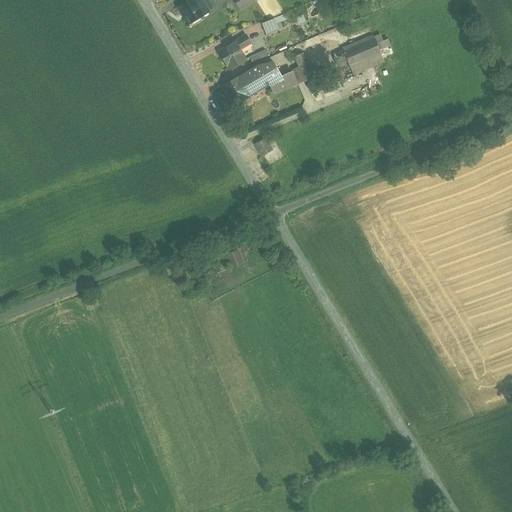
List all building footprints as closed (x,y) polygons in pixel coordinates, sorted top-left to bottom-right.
[(213,0),(188,0),(178,6),(189,25),(211,11),(210,10),(217,5),(213,0)] [(256,0),(250,0),(239,7),(241,12),(258,2),(256,0)] [(287,14),(275,19),(280,30),(283,29),(283,28),(281,21),(289,18),(287,14)] [(275,18),(262,23),(267,35),(280,30),(275,19),(275,18)] [(248,36),(260,32),(258,25),(246,28),(248,36)] [(380,50),(390,46),(387,39),(384,40),(381,34),(374,37),(380,50)] [(234,44),(220,52),(228,66),(228,65),(230,69),(247,60),(244,56),(245,56),(241,49),(251,43),(246,35),(233,43),(234,44)] [(343,49),(334,53),(345,79),(355,76),(354,73),(384,60),(380,50),(374,37),(343,49)] [(328,40),(308,49),(310,55),(331,46),(328,40)] [(337,42),(328,40),(331,46),(334,53),(343,49),(341,45),(339,46),(337,42)] [(266,50),(250,56),(253,63),(269,56),(266,50)] [(304,54),(296,57),(304,75),(312,71),(304,54)] [(247,73),(239,78),(238,78),(223,87),(235,105),(269,85),(272,84),(271,81),(283,76),(275,63),(260,67),(248,74),(247,73)] [(312,71),(304,75),(306,81),(314,77),(312,71)] [(283,76),(271,81),(272,84),(274,89),(276,93),(296,84),(291,73),(283,76)] [(217,87),(226,82),(223,77),(214,82),(217,87)] [(272,150),(266,140),(257,145),(263,155),(272,150)] [(238,252),(226,256),(232,271),(244,267),(238,252)] [(94,293),(83,298),(88,310),(98,306),(94,293)]
